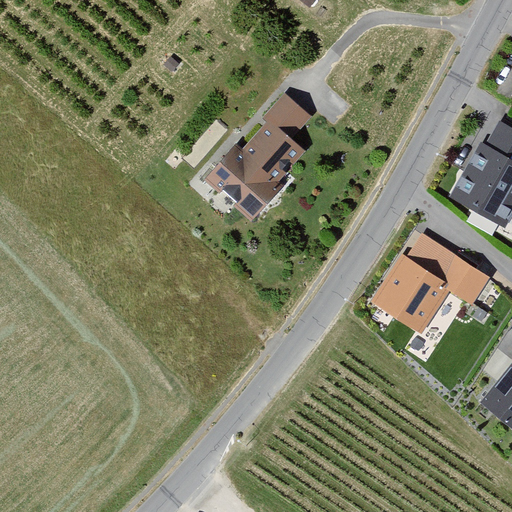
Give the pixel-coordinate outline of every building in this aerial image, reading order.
[(171,56),(164,64),(172,71),(180,63),(171,56)] [(323,121),(287,92),(260,125),(266,130),(248,151),(238,143),(204,186),(255,227),(273,214),(286,198),(278,192),(293,174),(302,181),(321,157),(305,143),(323,121)] [(511,125),(499,118),(486,141),(482,139),(451,194),(506,225),(511,213),(511,125)] [(490,275),(422,231),(408,254),(403,251),(372,299),(422,332),(450,288),(472,303),(490,275)] [(511,360),(480,399),(511,424),(511,360)]
